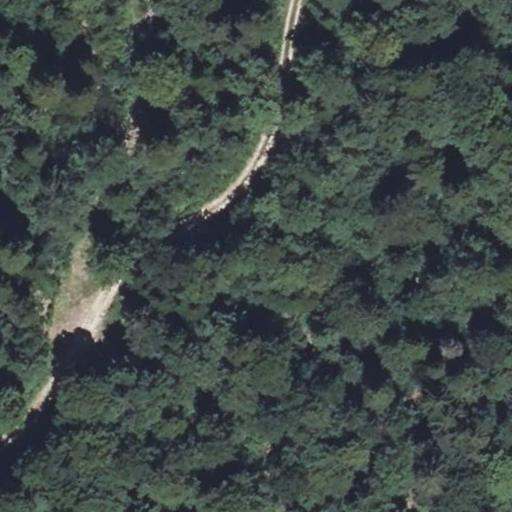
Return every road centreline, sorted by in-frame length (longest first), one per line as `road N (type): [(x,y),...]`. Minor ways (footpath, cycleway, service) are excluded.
road 1 (track): [(0,441),(62,380),(151,249),(243,182),(272,121),(297,0)]
road 2 (track): [(88,344),(77,272),(86,230),(133,154),(141,112),(126,0)]
